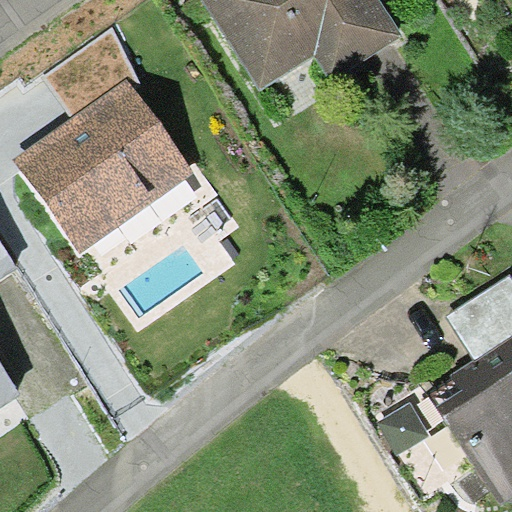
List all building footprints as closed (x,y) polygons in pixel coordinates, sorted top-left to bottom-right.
[(365,0),(203,0),(258,86),(312,52),(332,83),(393,44),(365,0)] [(114,29),(45,77),(74,118),(125,82),(131,90),(142,81),(123,54),(128,50),(114,29)] [(131,90),(125,82),(74,118),(12,163),(77,254),(190,174),(131,90)] [(0,407),(11,400),(0,382),(0,407)] [(511,390),(454,427),(502,503),(511,497),(511,390)]
